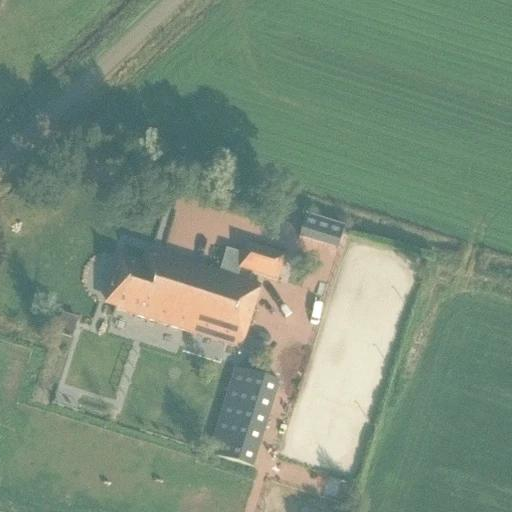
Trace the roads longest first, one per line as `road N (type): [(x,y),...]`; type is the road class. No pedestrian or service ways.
road 1 (unknown): [(53,114),(158,186),(308,256),(310,292),(273,451)]
road 2 (unclassified): [(0,164),(177,0)]
